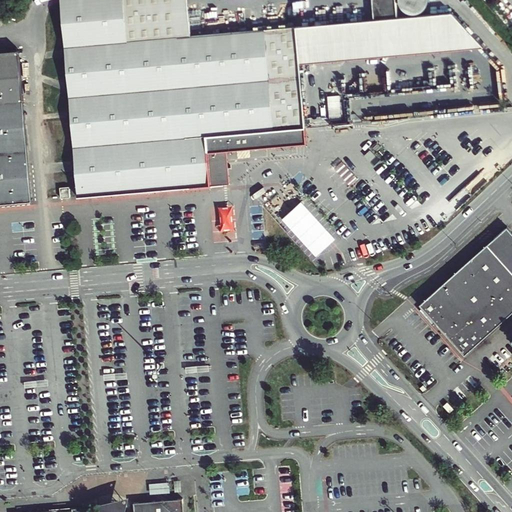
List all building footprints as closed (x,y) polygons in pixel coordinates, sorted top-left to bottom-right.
[(76,171),(78,196),(211,185),(208,152),(227,150),(307,143),(300,65),(296,27),(192,36),(178,37),(174,0),(61,0),(74,152),(68,152),(70,172),(76,171)] [(174,0),(178,37),(192,36),(188,0),(174,0)] [(370,0),(372,21),(395,19),(393,0),(370,0)] [(372,21),(296,27),(300,65),(482,50),(453,15),(395,19),(372,21)] [(20,49),(0,51),(0,202),(33,200),(20,49)] [(208,152),(211,185),(230,183),(227,150),(208,152)] [(61,189),(61,198),(70,197),(70,188),(65,189),(61,189)] [(237,240),(236,203),(221,204),(222,220),(213,220),(214,241),(237,240)] [(422,303),(467,353),(511,311),(511,228),(508,224),(422,303)] [(448,402),(443,406),(450,414),(454,410),(448,402)] [(129,511),(134,497),(114,502),(101,505),(101,511),(90,511),(90,507),(36,511),(129,511)] [(138,502),(139,511),(189,511),(188,498),(138,502)]
